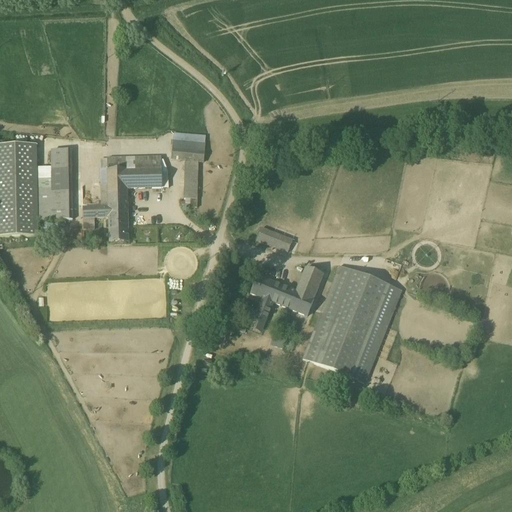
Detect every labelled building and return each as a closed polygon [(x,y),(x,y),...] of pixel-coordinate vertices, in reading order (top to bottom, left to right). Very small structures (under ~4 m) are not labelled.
[(204,144),(171,141),(171,146),(203,150),(204,144)] [(35,146),(0,146),(0,238),(37,238),(36,222),(36,192),(35,146)] [(203,150),(171,146),(169,159),(183,160),(196,162),(202,162),(203,150)] [(70,151),(50,152),(51,192),(51,222),(71,221),(70,151)] [(159,157),(106,159),(107,182),(107,206),(107,213),(126,212),(125,189),(160,188),(160,174),(159,157)] [(196,162),(183,160),(183,171),(196,172),(196,162)] [(196,172),(183,171),(182,200),(195,201),(196,172)] [(107,182),(99,183),(100,207),(107,206),(107,182)] [(51,192),(36,192),(36,222),(51,222),(51,192)] [(100,207),(82,207),(82,218),(108,218),(107,213),(107,206),(100,207)] [(126,212),(107,213),(108,218),(108,243),(127,242),(126,212)] [(292,242),(261,230),(257,241),(269,246),(270,244),(289,251),(292,242)] [(400,292),(339,268),(302,361),(364,385),(400,292)] [(323,276),(306,269),(299,286),(316,293),(323,276)] [(272,286),(256,279),(249,296),(265,303),(272,286)] [(312,302),(272,286),(265,303),(305,319),(312,302)] [(259,306),(251,325),(261,329),(269,310),(259,306)] [(285,343),(273,339),(271,347),(282,350),(285,343)]
